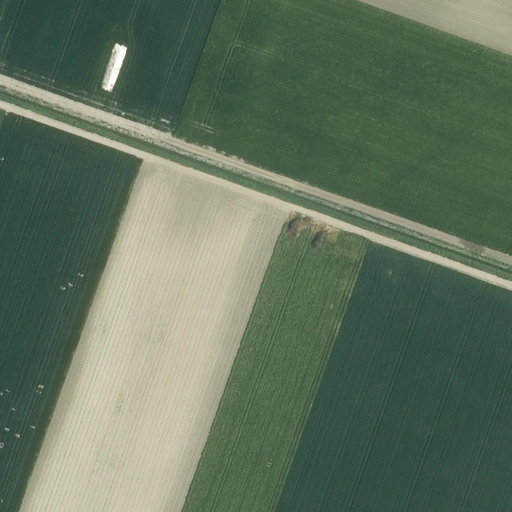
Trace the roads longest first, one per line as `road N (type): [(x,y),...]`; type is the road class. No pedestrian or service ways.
road 1 (track): [(511,286),(0,104)]
road 2 (track): [(0,80),(171,142)]
